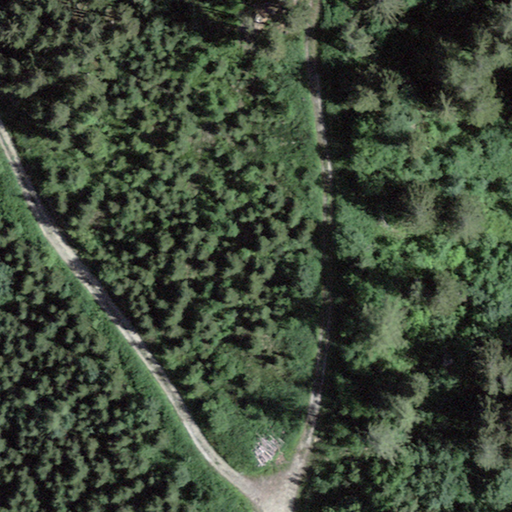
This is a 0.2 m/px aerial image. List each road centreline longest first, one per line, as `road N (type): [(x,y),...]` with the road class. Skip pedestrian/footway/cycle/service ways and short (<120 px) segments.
road 1 (track): [(276,507),(300,457),(319,371),(315,0)]
road 2 (track): [(277,511),(211,458),(171,390),(66,250),(0,124)]
